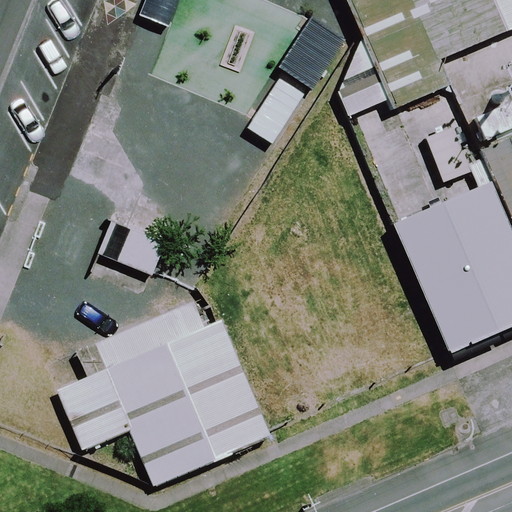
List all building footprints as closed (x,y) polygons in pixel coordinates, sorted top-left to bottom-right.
[(244,0),(113,0),(8,259),(75,286),(192,0),(206,0),(239,13),(244,0)] [(511,0),(330,0),(365,84),(511,23),(511,0)] [(511,134),(477,149),(511,231),(511,134)] [(511,328),(511,245),(486,182),(385,224),(442,358),(511,328)] [(236,454),(184,331),(66,380),(117,503),(236,454)]
